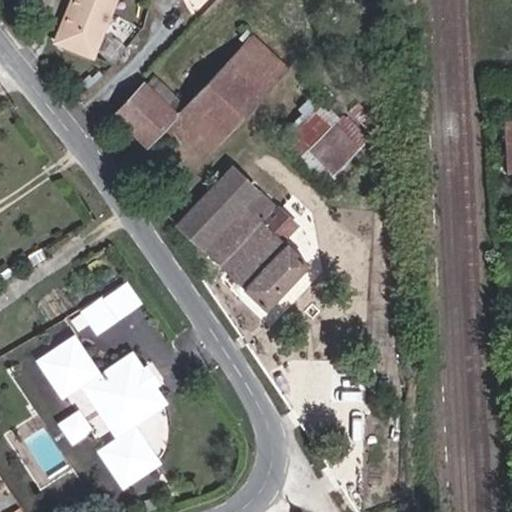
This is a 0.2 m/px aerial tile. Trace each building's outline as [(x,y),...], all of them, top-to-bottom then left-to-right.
[(113,0),(73,0),(55,46),(89,60),(113,0)] [(284,69),(249,37),(226,60),(262,94),(284,69)] [(262,94),(226,60),(182,106),(173,116),(167,122),(205,159),(262,94)] [(173,116),(182,106),(152,77),(142,88),(173,116)] [(167,122),(173,116),(142,88),(113,116),(144,146),(167,122)] [(320,103),(295,128),(283,139),(298,154),(331,123),(331,122),(335,117),(320,103)] [(506,171),(511,170),(511,119),(503,120),(506,171)] [(298,154),(308,164),(324,181),(357,148),(331,123),(298,154)] [(265,209),(270,205),(230,167),(176,226),(218,267),(265,209)] [(268,212),(265,209),(218,267),(263,311),(305,264),(281,241),(296,226),(274,206),(268,212)] [(97,306),(110,326),(138,307),(124,287),(97,306)] [(92,339),(110,326),(97,306),(95,303),(77,315),(92,339)] [(159,407),(149,393),(134,371),(126,359),(94,380),(68,339),(34,362),(52,390),(76,374),(121,443),(98,459),(117,488),(152,464),(128,428),(159,407)] [(134,371),(149,393),(154,389),(139,368),(134,371)] [(93,451),(98,459),(121,443),(76,374),(52,390),(59,400),(75,389),(108,441),(93,451)]
